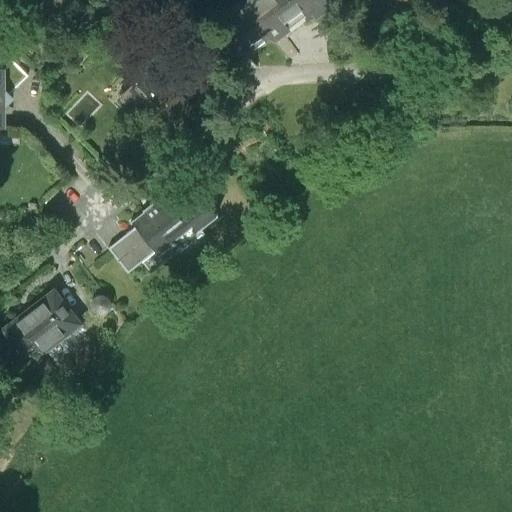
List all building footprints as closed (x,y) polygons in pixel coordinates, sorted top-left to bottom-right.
[(274,44),(287,34),(261,0),(254,0),(247,6),(243,1),(227,13),(238,27),(228,35),(247,59),(271,40),(274,44)] [(261,0),(287,34),(289,37),(332,4),(329,0),(261,0)] [(150,69),(123,97),(166,139),(193,112),(150,69)] [(133,224),(138,230),(110,252),(129,275),(157,253),(162,259),(174,249),(172,246),(193,229),(198,234),(216,220),(199,197),(174,216),(163,201),(133,224)] [(81,330),(54,295),(4,333),(30,368),(34,371),(37,370),(40,368),(43,365),(44,362),(43,359),(81,330)]
